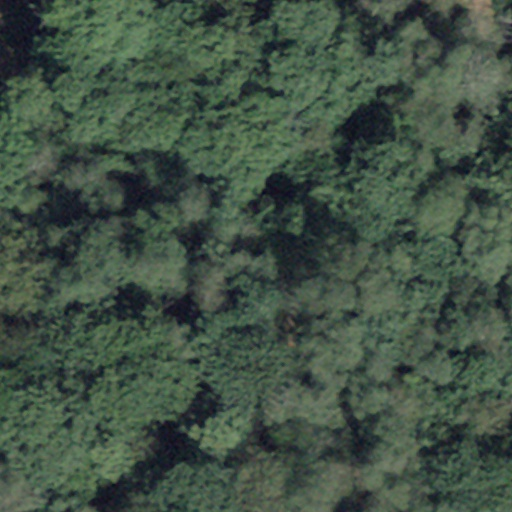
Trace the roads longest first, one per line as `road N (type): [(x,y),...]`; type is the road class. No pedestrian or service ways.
road 1 (track): [(0,21),(88,55),(258,203),(184,13),(171,0)]
road 2 (track): [(87,491),(0,342)]
